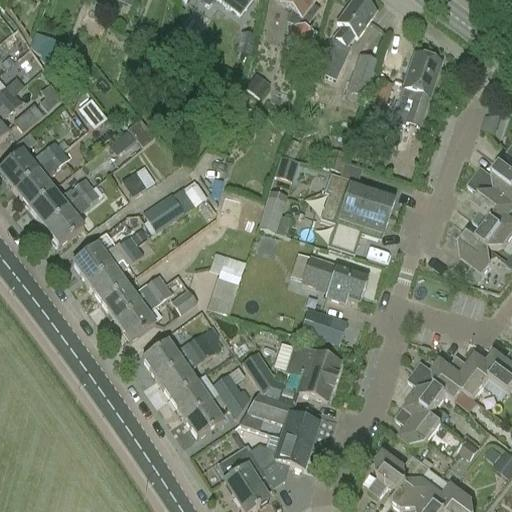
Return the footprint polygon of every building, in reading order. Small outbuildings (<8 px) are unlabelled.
[(132,11),(136,0),(119,0),(118,5),(132,11)] [(178,0),(179,0),(178,12),(185,17),(190,9),(186,5),(189,0),(213,0),(240,20),(254,2),(251,0),(178,0)] [(278,0),(276,4),(291,15),(287,28),(294,30),(291,41),(287,40),(284,52),(287,52),(286,54),(305,59),(313,34),(305,32),(319,13),(311,8),(316,0),(278,0)] [(357,43),(376,16),(355,1),(336,28),(341,31),(333,42),(334,43),(321,65),(315,80),(336,88),(343,72),(336,69),(346,52),(354,40),(357,43)] [(96,25),(100,16),(88,11),(80,29),(100,37),(104,28),(96,25)] [(54,63),(60,46),(34,36),(27,53),(54,63)] [(241,37),(237,58),(251,61),(255,40),(241,37)] [(14,56),(19,62),(26,55),(21,50),(14,56)] [(419,131),(428,102),(429,102),(441,67),(413,58),(390,126),(405,131),(406,126),(419,131)] [(359,59),(345,102),(363,108),(378,65),(359,59)] [(26,74),(17,81),(25,89),(33,82),(26,74)] [(61,87),(77,94),(82,84),(65,77),(61,87)] [(259,103),(270,89),(255,77),(244,91),(259,103)] [(0,111),(14,99),(20,94),(23,91),(18,85),(16,83),(0,96),(0,111)] [(383,115),(392,89),(376,83),(367,110),(383,115)] [(0,111),(0,144),(6,139),(5,138),(0,132),(0,126),(21,108),(14,99),(0,111)] [(22,138),(43,120),(34,109),(13,127),(22,138)] [(486,121),(484,125),(481,134),(489,137),(493,139),(501,118),(492,119),(486,121)] [(128,134),(143,153),(155,143),(140,124),(128,134)] [(35,148),(28,139),(10,154),(16,160),(0,173),(0,180),(12,196),(62,155),(55,147),(30,168),(22,159),(35,148)] [(341,158),(327,154),(322,171),(336,175),(341,158)] [(62,155),(12,196),(27,214),(52,195),(45,186),(56,177),(55,176),(58,173),(69,164),(62,155)] [(296,169),(279,163),(276,173),(293,179),(296,169)] [(492,181),(480,172),(473,181),(511,212),(511,178),(509,177),(500,170),(492,181)] [(122,186),(132,202),(145,193),(135,177),(122,186)] [(383,237),(394,200),(331,180),(325,199),(328,200),(320,225),(345,233),(347,226),(383,237)] [(470,209),(479,216),(491,225),(508,222),(511,216),(511,212),(473,181),(466,190),(478,198),(470,209)] [(52,195),(27,214),(43,233),(92,193),(85,184),(74,193),(74,194),(71,196),(70,194),(59,203),(52,195)] [(151,240),(155,238),(156,239),(207,203),(197,189),(196,189),(194,186),(172,201),(171,200),(143,219),(147,225),(143,228),(151,240)] [(93,194),(92,193),(43,233),(58,252),(82,232),(75,224),(90,212),(89,210),(99,202),(99,201),(93,194)] [(219,216),(237,221),(238,219),(240,220),(243,209),(241,208),(242,204),(224,199),(219,216)] [(275,238),(285,207),(268,202),(258,233),(275,238)] [(491,225),(479,216),(471,226),(483,235),(476,244),(488,254),(498,252),(502,252),(511,238),(511,225),(508,222),(491,225)] [(141,234),(131,242),(136,250),(147,242),(141,234)] [(466,237),(458,249),(460,263),(451,275),(463,284),(471,272),(482,279),(490,268),(488,254),(476,244),(466,237)] [(96,250),(71,269),(85,288),(137,251),(136,250),(131,242),(120,250),(118,248),(103,259),(96,250)] [(137,251),(85,288),(100,308),(125,289),(118,280),(133,269),(133,268),(144,260),(143,260),(151,254),(145,245),(137,251)] [(343,308),(345,302),(358,306),(362,294),(364,293),(366,287),(365,285),(366,281),(336,271),(335,273),(325,270),(326,268),(309,262),(301,287),(318,293),(319,292),(328,295),(326,302),(343,308)] [(218,283),(238,290),(242,277),(222,270),(218,283)] [(125,289),(100,308),(114,328),(165,290),(159,281),(133,300),(125,289)] [(128,347),(153,329),(146,319),(172,300),(165,290),(114,328),(128,347)] [(170,308),(180,321),(197,309),(187,295),(170,308)] [(209,313),(231,316),(232,304),(210,301),(209,313)] [(299,337),(337,351),(345,327),(307,314),(299,337)] [(167,346),(141,364),(155,385),(215,343),(216,344),(218,342),(211,332),(201,339),(201,340),(188,348),(174,357),(167,346)] [(169,405),(195,387),(188,376),(201,367),(214,358),(214,357),(221,352),(216,344),(215,343),(155,385),(169,405)] [(327,405),(339,368),(281,348),(273,372),(302,382),(298,396),(327,405)] [(494,357),(486,367),(489,384),(484,391),(502,404),(507,398),(510,399),(511,396),(511,354),(505,364),(494,357)] [(261,401),(277,406),(283,387),(284,383),(271,379),(258,358),(240,370),(247,380),(261,401)] [(456,361),(448,371),(461,381),(462,397),(473,405),(484,391),(489,384),(486,367),(475,359),(467,370),(456,361)] [(432,375),(420,367),(413,376),(445,400),(455,407),(462,397),(461,381),(448,371),(439,365),(432,375)] [(195,387),(169,405),(182,425),(236,388),(235,388),(244,382),(238,373),(212,390),(212,391),(202,398),(195,387)] [(418,394),(404,413),(415,421),(430,420),(445,400),(413,376),(407,385),(418,394)] [(196,445),(222,427),(215,416),(225,409),(235,424),(236,424),(250,403),(244,395),(241,397),(236,388),(182,425),(196,445)] [(292,421),(295,412),(281,407),(277,406),(261,401),(257,400),(246,418),(281,430),(278,442),(311,453),(318,429),(292,421)] [(399,443),(410,452),(425,450),(441,428),(430,420),(415,421),(404,413),(403,412),(395,424),(407,432),(399,443)] [(443,428),(449,420),(440,413),(433,421),(443,428)] [(276,466),(303,475),(311,453),(278,442),(273,455),(259,450),(256,445),(245,452),(257,472),(258,472),(260,476),(276,466)] [(458,457),(471,467),(479,455),(466,446),(458,457)] [(258,511),(268,505),(250,477),(257,472),(245,452),(229,462),(238,477),(224,486),(240,511),(258,511)] [(379,503),(388,491),(397,498),(398,498),(406,487),(421,468),(412,461),(404,472),(383,456),(374,468),(377,483),(368,494),(379,503)] [(511,461),(505,456),(493,472),(509,485),(511,481),(511,461)] [(395,511),(417,511),(432,493),(422,485),(430,474),(421,468),(406,487),(398,498),(397,498),(390,508),(395,511)] [(472,511),(472,506),(450,489),(442,500),(442,501),(444,511),(472,511)] [(444,511),(442,501),(442,500),(432,493),(417,511),(444,511)]
